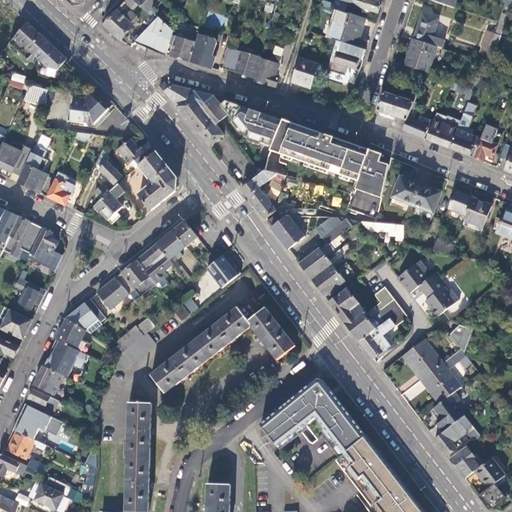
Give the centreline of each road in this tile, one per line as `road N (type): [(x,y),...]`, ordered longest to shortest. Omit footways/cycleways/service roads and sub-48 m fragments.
road 1 (residential): [(355,127),(172,67),(136,75),(92,52)]
road 2 (residential): [(338,347),(192,459),(180,511)]
road 3 (primary): [(211,181),(338,347)]
road 4 (primary): [(338,347),(465,511)]
road 5 (primary): [(92,52),(211,181)]
road 6 (residential): [(511,187),(355,127)]
road 7 (unknown): [(363,379),(417,332),(419,322),(388,273)]
road 8 (residential): [(396,0),(355,127)]
road 9 (residential): [(0,423),(56,306)]
road 10 (unknown): [(290,385),(255,352),(202,400)]
